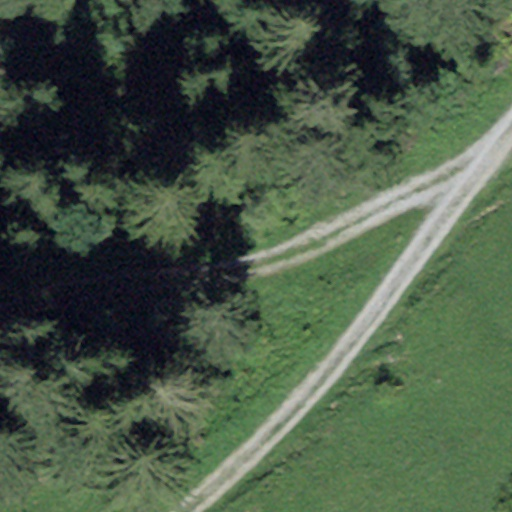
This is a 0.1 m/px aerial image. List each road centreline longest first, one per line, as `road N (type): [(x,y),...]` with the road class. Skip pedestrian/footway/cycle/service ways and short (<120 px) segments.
road 1 (track): [(495,156),(247,271),(125,286),(0,321)]
road 2 (track): [(511,134),(264,446),(191,511)]
